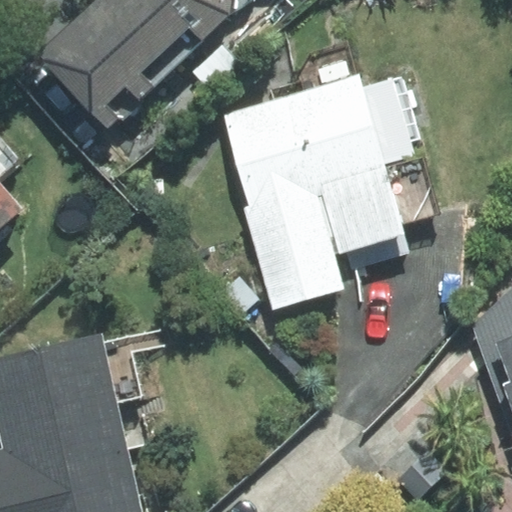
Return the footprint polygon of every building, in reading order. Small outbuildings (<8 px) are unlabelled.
[(90,0),(39,49),(117,130),(147,101),(143,95),(234,10),(234,0),(90,0)] [(210,86),(240,59),(222,39),(192,68),(210,86)] [(368,83),(365,71),(227,110),(252,196),(247,198),(277,305),(348,284),(338,245),(408,226),(389,160),(418,152),(397,75),(368,83)] [(0,226),(25,204),(0,176),(0,226)] [(220,288),(240,312),(258,296),(238,272),(220,288)] [(511,291),(471,331),(511,429),(511,291)] [(0,511),(144,511),(105,327),(0,349),(0,430),(3,444),(0,444),(0,511)] [(428,447),(397,482),(419,503),(452,469),(428,447)] [(396,492),(378,472),(362,485),(381,506),(396,492)]
